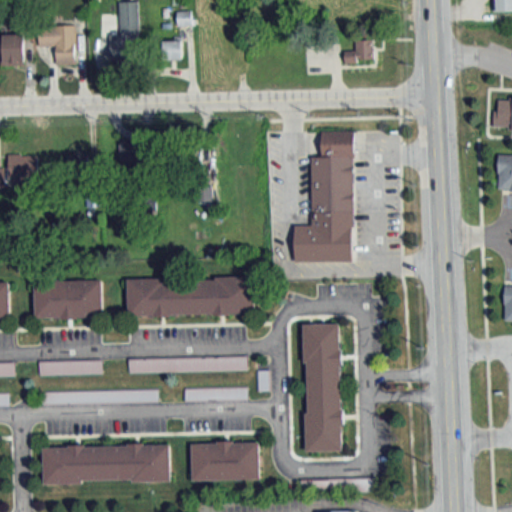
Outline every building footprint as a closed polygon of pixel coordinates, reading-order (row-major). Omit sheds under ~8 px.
[(348,5),(348,13),(374,13),(374,0),(352,0),(352,5),(348,5)] [(511,0),(490,0),(491,13),(511,12),(511,0)] [(110,35),(111,61),(141,61),(141,3),(120,3),(121,35),(110,35)] [(178,13),(178,27),(193,27),(193,13),(178,13)] [(40,47),(58,47),(58,66),(77,66),(77,27),(40,27),(40,47)] [(30,67),(30,35),(4,35),(4,67),(30,67)] [(186,62),(186,42),(153,42),(153,62),(186,62)] [(376,64),(376,42),(355,42),(355,51),(345,51),(345,64),(376,64)] [(492,130),(511,130),(511,97),(493,97),(492,130)] [(299,226),(299,263),(357,262),(355,157),(360,157),(359,132),(326,132),(326,156),(315,157),(316,226),(299,226)] [(147,145),(119,145),(119,176),(147,176),(147,145)] [(67,155),(69,175),(91,173),(90,153),(67,155)] [(511,156),(496,156),(495,192),(511,192),(511,156)] [(0,168),(0,188),(39,189),(39,157),(9,157),(9,169),(0,168)] [(130,280),(130,317),(252,315),(251,278),(130,280)] [(106,319),(106,282),(38,282),(38,319),(106,319)] [(0,284),(0,321),(13,321),(13,284),(0,284)] [(501,321),(511,321),(511,284),(502,284),(501,321)] [(337,450),(336,323),(300,323),(301,451),(337,450)] [(245,371),(244,357),(130,358),(130,372),(245,371)] [(40,375),(102,375),(102,361),(40,361),(40,375)] [(15,363),(0,363),(0,377),(15,377),(15,363)] [(267,370),(256,370),(256,390),(267,390),(267,370)] [(186,388),(186,401),(245,401),(245,388),(186,388)] [(160,403),(160,391),(40,391),(41,404),(160,403)] [(0,394),(0,407),(11,407),(10,395),(0,394)] [(188,442),(188,480),(256,480),(256,442),(188,442)] [(47,447),(47,484),(173,483),(173,446),(47,447)]
